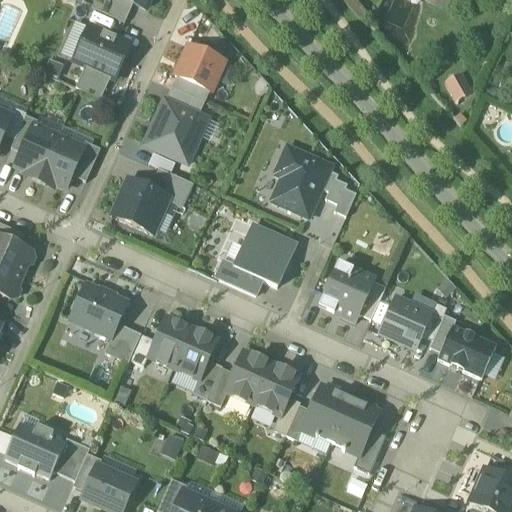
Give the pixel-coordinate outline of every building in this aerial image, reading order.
[(132,7),(116,0),(95,0),(91,11),(124,26),(132,7)] [(116,0),(132,7),(144,13),(150,0),(116,0)] [(110,81),(113,83),(129,48),(89,30),(73,65),(84,70),(110,81)] [(209,95),(210,95),(224,66),(212,60),(214,56),(201,50),(199,54),(187,49),(174,79),(176,80),(209,95)] [(100,103),(110,81),(84,70),(74,92),(100,103)] [(442,84),(453,104),(470,94),(460,74),(442,84)] [(176,80),(171,91),(204,106),(209,95),(176,80)] [(165,104),(198,118),(204,106),(171,91),(165,104)] [(143,149),(187,168),(199,140),(207,123),(198,118),(165,104),(164,103),(143,149)] [(15,112),(11,120),(3,138),(14,143),(25,119),(26,117),(15,112)] [(11,120),(0,115),(0,144),(3,138),(11,120)] [(33,130),(34,130),(37,124),(25,119),(14,143),(10,152),(21,157),(33,130)] [(34,130),(58,141),(63,130),(39,119),(37,124),(34,130)] [(207,123),(199,140),(211,145),(218,128),(207,123)] [(24,178),(38,185),(58,141),(34,130),(33,130),(21,157),(15,170),(25,175),(24,178)] [(94,144),(63,130),(58,141),(81,152),(84,146),(91,149),(94,144)] [(81,152),(58,141),(38,185),(52,191),(54,188),(64,192),(70,179),(82,152),(81,152)] [(84,146),(81,152),(82,152),(70,179),(85,185),(100,153),(91,149),(84,146)] [(282,182),(271,206),(308,222),(320,193),(328,175),(330,171),(287,151),(274,179),(282,182)] [(159,173),(162,174),(166,164),(152,157),(148,168),(159,173)] [(162,174),(169,178),(174,167),(166,164),(162,174)] [(167,204),(181,211),(192,188),(169,178),(162,174),(159,173),(149,195),(168,203),(167,204)] [(337,179),(328,175),(320,193),(327,196),(328,197),(335,183),(335,184),(337,179)] [(328,197),(327,196),(324,203),(336,209),(333,216),(345,221),(355,198),(344,193),(346,189),(335,184),(335,183),(328,197)] [(112,218),(153,236),(167,204),(168,203),(149,195),(127,185),(112,218)] [(167,204),(153,236),(167,243),(181,211),(167,204)] [(0,242),(19,250),(24,238),(0,227),(0,242)] [(262,285),(276,292),(296,248),(252,228),(242,251),(233,270),(233,272),(262,285)] [(0,269),(21,279),(25,269),(31,268),(33,261),(31,256),(19,250),(0,242),(0,269)] [(231,246),(223,265),(233,270),(242,251),(231,246)] [(215,282),(255,300),(262,285),(233,272),(233,270),(223,265),(215,282)] [(338,266),(317,311),(333,318),(333,317),(355,327),(358,319),(373,286),(374,283),(352,273),(338,266)] [(17,288),(21,279),(0,269),(0,296),(11,302),(16,300),(19,294),(17,288)] [(385,292),(373,286),(358,319),(370,325),(385,292)] [(85,288),(69,323),(111,342),(117,328),(127,307),(114,301),(115,298),(100,292),(98,294),(85,288)] [(378,337),(415,354),(421,340),(431,317),(395,301),(378,337)] [(421,340),(432,345),(443,320),(447,312),(435,307),(431,317),(421,340)] [(429,352),(440,357),(451,331),(452,331),(455,325),(443,320),(432,345),(429,352)] [(147,361),(173,372),(191,332),(165,321),(154,345),(147,361)] [(140,338),(117,328),(111,342),(104,357),(127,368),(129,364),(140,338)] [(440,357),(437,364),(481,383),(492,359),(495,350),(452,331),(451,331),(440,357)] [(216,344),(191,332),(173,372),(198,384),(207,364),(216,344)] [(147,361),(154,345),(140,338),(129,364),(143,370),(147,361)] [(226,396),(252,408),(270,368),(243,356),(233,378),(225,396),(226,396)] [(492,359),(481,383),(494,389),(505,365),(492,359)] [(192,397),(206,403),(220,372),(221,371),(207,364),(198,384),(192,397)] [(298,380),(270,368),(252,408),(279,420),(280,420),(288,402),(298,380)] [(233,378),(220,372),(206,403),(206,405),(220,411),(226,396),(225,396),(233,378)] [(301,435),(330,447),(349,403),(338,398),(340,395),(327,389),(325,392),(321,390),(310,415),(301,434),(301,435)] [(285,440),(299,410),(300,408),(288,402),(280,420),(279,420),(272,434),(285,440)] [(361,408),(349,403),(330,447),(358,460),(359,460),(370,434),(378,416),(374,414),(375,411),(363,405),(361,408)] [(310,415),(299,410),(285,440),(296,445),(301,435),(301,434),(310,415)] [(23,418),(19,428),(33,435),(36,429),(38,424),(23,418)] [(49,483),(52,476),(64,449),(63,448),(50,442),(52,436),(36,429),(33,435),(19,428),(12,443),(4,461),(3,463),(18,470),(17,472),(33,479),(34,477),(49,483)] [(353,470),(368,477),(385,440),(370,434),(359,460),(358,460),(353,470)] [(0,459),(4,461),(12,443),(0,437),(0,459)] [(52,476),(74,486),(87,458),(89,453),(66,443),(63,448),(64,449),(52,476)] [(72,491),(85,497),(97,470),(98,470),(101,464),(87,458),(74,486),(72,491)] [(85,497),(82,502),(104,511),(121,511),(133,486),(98,470),(97,470),(85,497)] [(484,511),(511,511),(511,484),(484,473),(470,505),(484,511)] [(183,495),(186,490),(171,483),(157,511),(174,511),(182,495),(183,495)] [(205,511),(208,506),(183,495),(182,495),(174,511),(205,511)]
